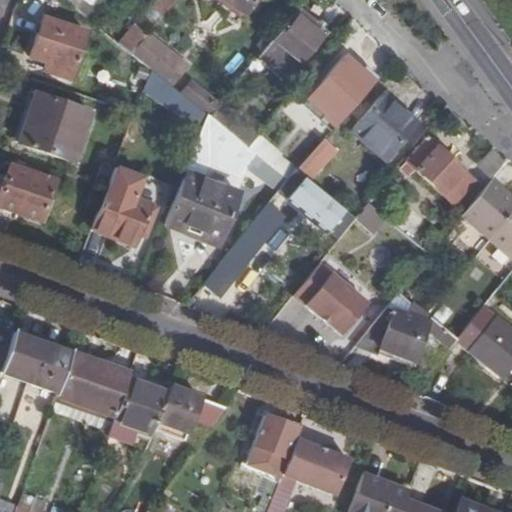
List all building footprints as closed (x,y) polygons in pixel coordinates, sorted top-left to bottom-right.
[(206,3),(235,28),(258,0),(198,0),(197,2),(203,7),(206,3)] [(328,36),(298,12),(257,62),(270,72),(276,64),(293,77),(328,36)] [(94,24),(98,19),(93,15),(89,20),(94,24)] [(43,75),(71,84),(86,38),(42,23),(40,27),(38,27),(34,38),(37,39),(30,61),(45,66),(43,75)] [(183,67),(147,39),(131,59),(152,75),(166,87),(183,67)] [(353,108),(378,81),(366,70),(368,68),(342,45),(315,76),(340,98),(342,99),(353,108)] [(209,122),(218,110),(190,87),(180,98),(205,118),(209,122)] [(385,163),(414,129),(380,98),(350,133),(385,163)] [(73,166),(90,117),(35,99),(19,148),(73,166)] [(247,153),(259,139),(220,107),(218,110),(209,122),(247,153)] [(413,175),(452,208),(472,185),(425,144),(400,174),(408,180),(413,175)] [(336,156),(323,145),(295,175),(310,186),(336,156)] [(283,188),(286,184),(255,159),(246,171),(275,197),(283,188)] [(0,211),(39,226),(54,186),(9,170),(0,194),(0,211)] [(328,236),(345,216),(310,186),(295,175),(286,184),(283,188),(288,192),(290,191),(295,195),(288,204),(328,236)] [(183,176),(162,228),(184,237),(186,230),(218,242),(236,196),(183,176)] [(511,267),(511,212),(510,210),(511,207),(511,204),(491,185),(460,222),(486,244),(511,267)] [(106,193),(90,234),(132,250),(148,209),(106,193)] [(383,221),(367,208),(354,223),(353,224),(370,238),(383,221)] [(353,224),(354,223),(345,216),(328,236),(328,237),(337,244),(353,224)] [(236,246),(249,257),(256,248),(243,237),(236,246)] [(236,246),(201,289),(213,300),(233,276),(249,257),(236,246)] [(366,307),(318,268),(291,300),(340,339),(366,307)] [(492,321),(481,312),(456,344),(455,345),(501,384),(510,373),(511,374),(511,337),(493,321),(492,321)] [(414,365),(428,326),(393,313),(385,334),(381,331),(378,336),(384,338),(378,352),(414,365)] [(0,371),(12,335),(0,331),(0,371)] [(59,388),(70,356),(12,335),(0,371),(0,376),(56,396),(59,388)] [(126,383),(128,377),(70,356),(59,388),(116,409),(126,383)] [(144,455),(152,433),(166,397),(126,383),(116,409),(110,423),(104,440),(144,455)] [(110,423),(116,409),(59,388),(56,396),(53,402),(110,423)] [(208,432),(224,412),(169,390),(166,397),(152,433),(183,443),(190,425),(208,432)] [(294,442),(300,429),(281,421),(279,426),(262,419),(241,472),(277,486),(294,442)] [(324,454),(294,442),(277,486),(269,507),(280,511),(282,511),(294,484),(333,499),(347,463),(333,457),(324,454)] [(326,447),(324,454),(333,457),(336,451),(326,447)] [(400,511),(403,506),(405,500),(374,489),(376,484),(360,478),(347,511),(400,511)] [(405,500),(407,496),(376,484),(374,489),(405,500)]
